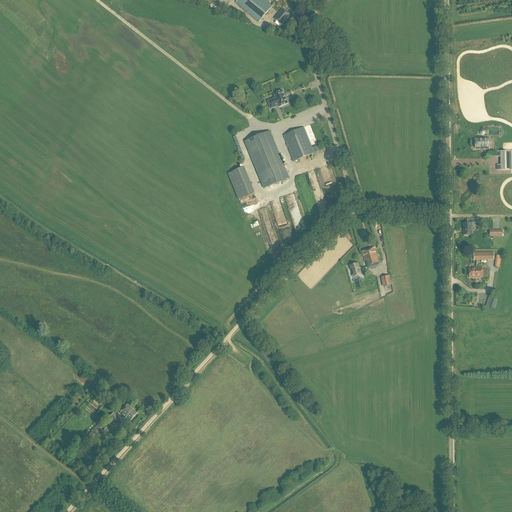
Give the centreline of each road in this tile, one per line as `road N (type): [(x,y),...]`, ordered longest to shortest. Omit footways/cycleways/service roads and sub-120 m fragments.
road 1 (unclassified): [(67,511),(329,228),(355,210)]
road 2 (unclassified): [(452,511),(448,221)]
road 3 (unclassified): [(448,221),(446,0)]
road 4 (unclassified): [(355,210),(312,62),(317,0)]
